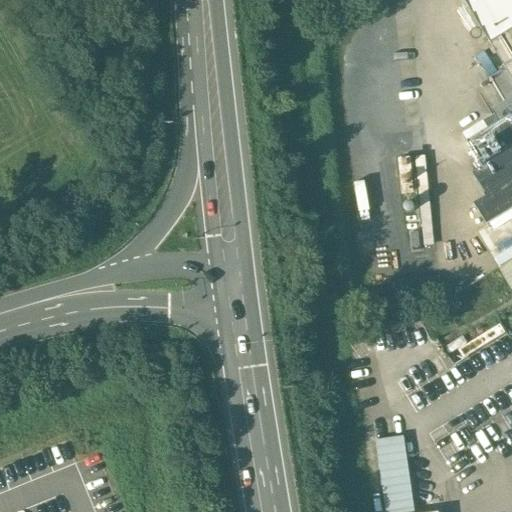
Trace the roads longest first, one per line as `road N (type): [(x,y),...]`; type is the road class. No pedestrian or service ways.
road 1 (primary): [(212,69),(198,144),(170,215),(124,267),(78,292)]
road 2 (primary): [(234,269),(270,511)]
road 3 (primary): [(212,69),(234,269)]
road 4 (primary): [(78,292),(234,269)]
road 5 (track): [(0,6),(73,129)]
